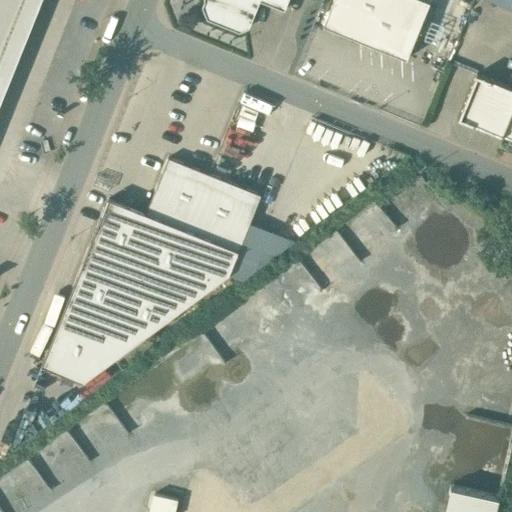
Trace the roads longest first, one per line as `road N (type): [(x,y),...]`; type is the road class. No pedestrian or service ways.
road 1 (unclassified): [(134,29),(511,183)]
road 2 (residential): [(134,29),(0,359)]
